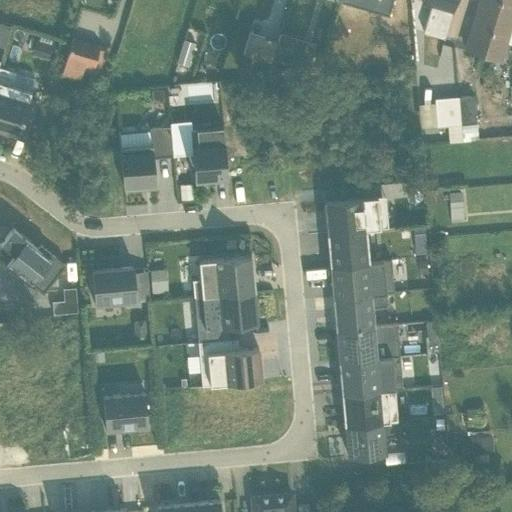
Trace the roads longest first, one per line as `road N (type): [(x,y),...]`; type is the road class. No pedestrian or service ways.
road 1 (residential): [(0,171),(70,219),(100,228),(284,219),(303,433),(295,448)]
road 2 (residential): [(0,476),(295,448)]
